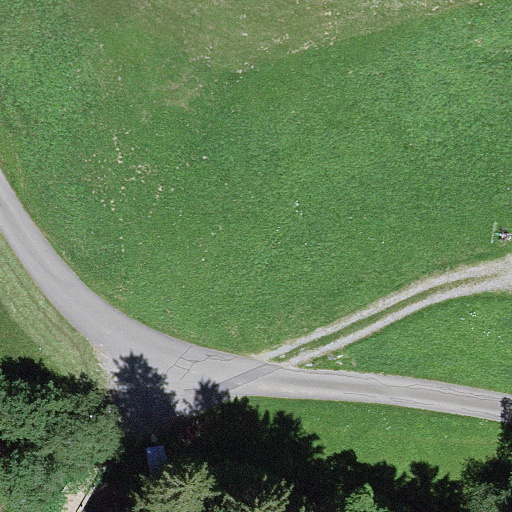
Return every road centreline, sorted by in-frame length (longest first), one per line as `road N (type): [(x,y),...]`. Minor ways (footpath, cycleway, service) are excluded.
road 1 (unclassified): [(511,409),(293,383),(126,340),(31,264),(0,200)]
road 2 (track): [(511,270),(429,279),(251,375)]
